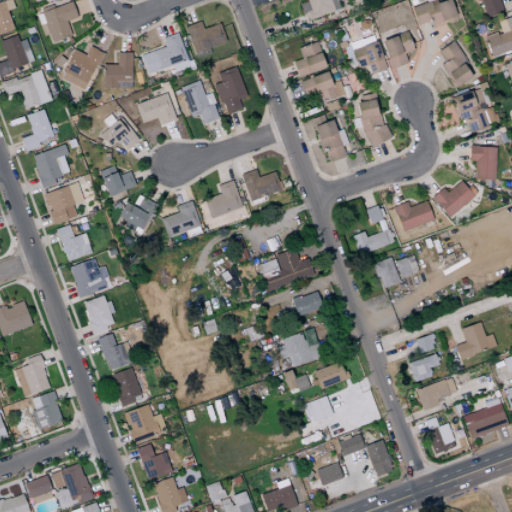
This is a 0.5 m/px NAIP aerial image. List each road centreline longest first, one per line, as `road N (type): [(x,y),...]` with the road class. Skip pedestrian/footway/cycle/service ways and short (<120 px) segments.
road 1 (residential): [(423,490),(236,0)]
road 2 (residential): [(128,511),(0,162)]
road 3 (residential): [(312,199),(416,164),(423,125),(412,103)]
road 4 (residential): [(286,127),(170,164)]
